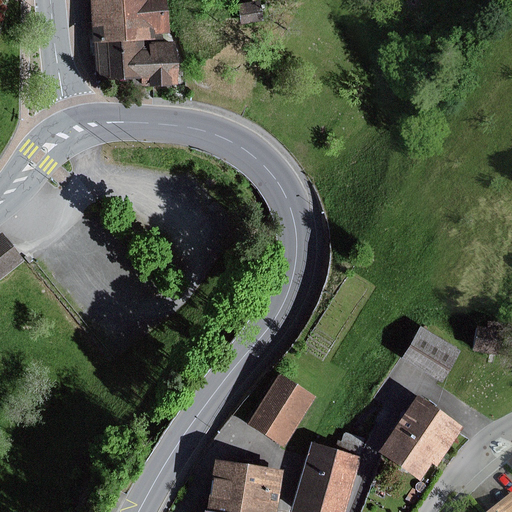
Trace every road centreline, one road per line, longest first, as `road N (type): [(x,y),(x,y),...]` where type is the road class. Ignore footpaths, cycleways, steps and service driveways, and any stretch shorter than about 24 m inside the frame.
road 1 (tertiary): [(73,128),(113,121),(180,126),(240,146),(279,184),(296,233),(281,309),(217,387),(138,511)]
road 2 (tertiary): [(73,128),(49,0)]
